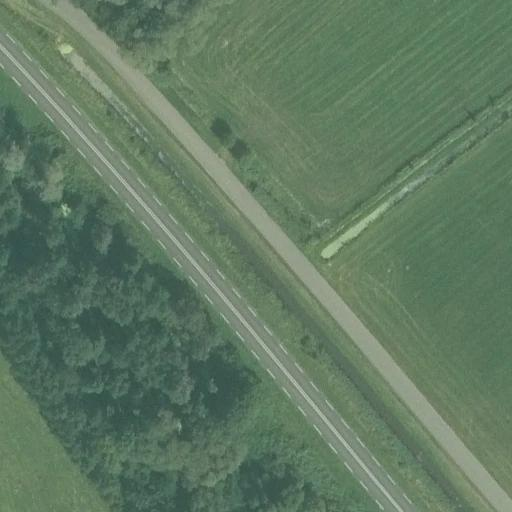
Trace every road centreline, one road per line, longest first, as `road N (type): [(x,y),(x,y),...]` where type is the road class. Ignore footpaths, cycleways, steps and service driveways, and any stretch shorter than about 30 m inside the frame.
road 1 (unclassified): [(511,511),(230,182),(75,17),(48,0)]
road 2 (primary): [(402,511),(116,170),(0,47)]
